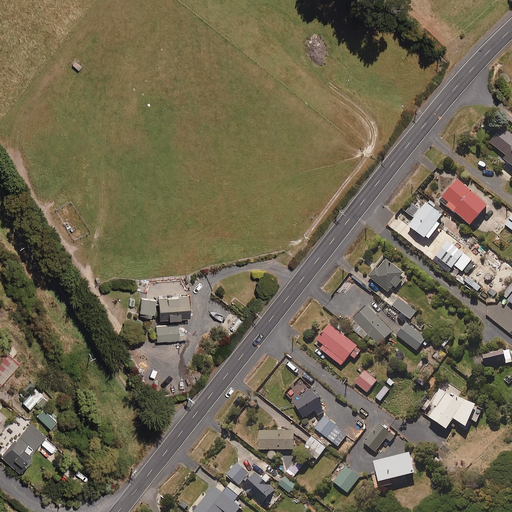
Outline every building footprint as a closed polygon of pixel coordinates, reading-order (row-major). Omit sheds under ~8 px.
[(511,137),(501,129),(489,144),(506,158),(503,162),(511,169),(511,137)] [(473,227),(490,208),(460,181),(445,199),(459,211),(457,213),(473,227)] [(428,204),(423,211),(421,210),(416,218),(417,219),(411,227),(431,242),(442,226),(439,224),(445,216),(428,204)] [(449,241),(437,257),(453,269),(455,268),(460,272),(470,260),(464,256),(465,254),(449,241)] [(404,281),(402,280),(406,275),(387,261),(380,270),(376,268),(370,277),(392,293),(395,288),(398,290),(404,281)] [(482,288),(468,276),(464,281),(479,293),(482,288)] [(161,321),(191,319),(189,296),(159,298),(161,321)] [(155,314),(156,300),(142,299),(141,312),(155,314)] [(412,321),(418,313),(399,299),(393,307),(412,321)] [(380,346),(394,333),(369,308),(351,326),(364,340),(369,335),(380,346)] [(157,341),(185,339),(184,324),(156,326),(157,341)] [(356,360),(363,351),(331,325),(318,341),(324,345),(320,349),(343,368),(352,356),(356,360)] [(418,351),(427,339),(408,325),(399,336),(418,351)] [(0,345),(0,385),(10,375),(5,370),(20,353),(5,340),(0,345)] [(429,356),(435,345),(429,342),(423,353),(429,356)] [(482,364),(511,358),(511,355),(511,351),(481,356),(482,364)] [(369,394),(378,382),(366,372),(357,384),(369,394)] [(30,408),(43,395),(36,388),(23,401),(30,408)] [(294,404),(306,419),(316,412),(318,415),(323,412),(320,409),(324,406),(319,399),(321,397),(315,389),(294,404)] [(429,404),(437,409),(431,420),(450,431),(456,421),(468,429),(480,410),(459,397),(457,401),(438,390),(429,404)] [(51,428),(57,422),(45,410),(39,417),(51,428)] [(336,428),(337,427),(325,417),(316,429),(339,448),(348,437),(336,428)] [(19,471),(47,435),(30,423),(15,443),(13,442),(1,458),(19,471)] [(392,443),(396,437),(380,424),(365,444),(377,453),(387,439),(392,443)] [(296,451),(296,432),(261,432),(261,451),(296,451)] [(332,445),(322,437),(319,442),(312,437),(302,449),(318,462),(325,453),(332,445)] [(382,485),(418,476),(412,455),(377,464),(382,485)] [(239,486),(249,474),(237,463),(227,476),(239,486)] [(348,494),(361,478),(347,467),(334,483),(348,494)] [(265,473),(261,478),(255,473),(242,488),(262,505),(275,491),(266,483),(271,478),(265,473)] [(290,494),(296,487),(286,478),(280,485),(290,494)] [(235,503),(243,493),(232,484),(224,494),(216,487),(199,507),(195,511),(239,511),(242,509),(235,503)]
